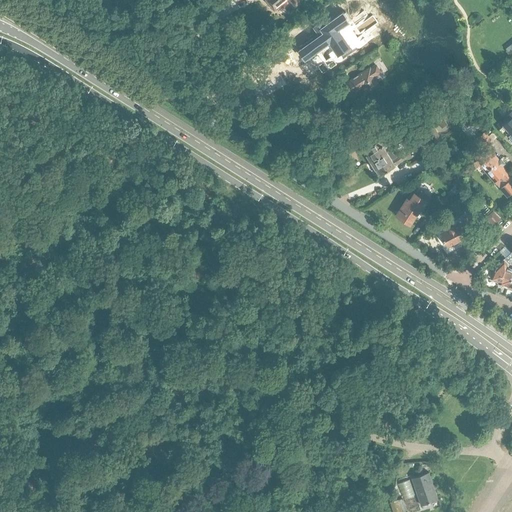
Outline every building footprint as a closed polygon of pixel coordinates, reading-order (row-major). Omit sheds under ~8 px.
[(302,0),(266,0),(275,10),(286,0),(290,0),(296,6),(302,0)] [(319,35),(298,50),(305,60),(328,43),(337,56),(352,45),(340,29),(351,21),(344,10),(326,23),(324,19),(313,27),(319,35)] [(492,22),(501,15),(498,12),(489,18),(492,22)] [(374,77),(381,72),(377,65),(371,69),(370,68),(337,88),(338,89),(336,90),(341,98),(343,96),(344,98),(362,87),(366,93),(379,85),(374,77)] [(438,105),(432,112),(439,117),(446,110),(438,105)] [(509,120),(503,125),(508,131),(507,132),(511,138),(511,109),(505,115),(509,120)] [(382,128),(380,124),(367,132),(370,136),(374,143),(364,150),(371,161),(387,151),(383,145),(390,141),(382,128)] [(417,137),(423,147),(434,141),(435,142),(442,138),(435,127),(417,137)] [(492,138),(496,135),(491,129),(487,132),(492,138)] [(402,153),(399,155),(394,147),(387,152),(387,151),(371,161),(380,175),(406,159),(402,153)] [(490,149),(476,160),(507,197),(511,193),(511,176),(503,166),(506,164),(501,158),(499,160),(490,149)] [(408,199),(397,215),(410,223),(421,208),(423,209),(427,201),(430,197),(420,191),(417,195),(415,193),(410,200),(408,199)] [(445,196),(436,205),(440,210),(450,201),(445,196)] [(460,224),(441,233),(448,247),(468,237),(464,231),(471,228),(472,229),(476,224),(469,216),(473,214),(469,207),(457,219),(460,224)] [(494,225),(500,220),(494,212),(488,218),(494,225)] [(510,261),(511,259),(511,252),(511,253),(501,263),(495,269),(491,278),(500,282),(506,268),(506,267),(508,263),(510,264),(510,262),(510,261)] [(508,287),(511,277),(511,269),(508,268),(509,266),(510,264),(508,263),(506,267),(506,268),(500,282),(499,283),(508,287)] [(393,422),(393,421),(388,420),(384,435),(386,430),(390,431),(393,421),(393,422)] [(429,472),(412,478),(421,505),(438,499),(429,472)] [(403,498),(391,502),(394,511),(401,511),(407,510),(403,498)]
